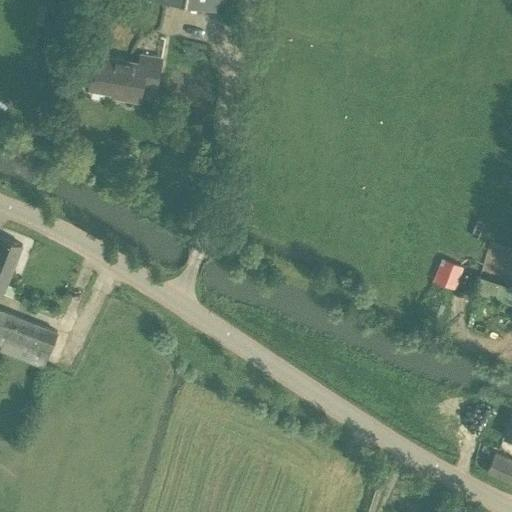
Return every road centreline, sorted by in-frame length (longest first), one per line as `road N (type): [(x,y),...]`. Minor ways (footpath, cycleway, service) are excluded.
road 1 (tertiary): [(511,509),(399,447),(50,226),(0,204)]
road 2 (track): [(511,359),(202,244)]
